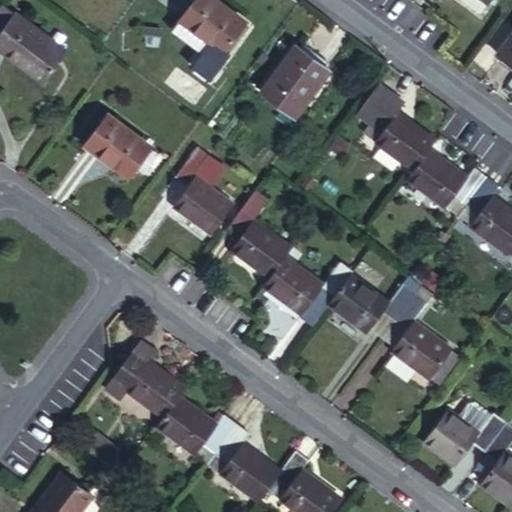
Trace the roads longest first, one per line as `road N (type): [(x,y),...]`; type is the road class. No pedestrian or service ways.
road 1 (residential): [(425,511),(110,280)]
road 2 (unclassified): [(332,0),(511,130)]
road 3 (residential): [(110,280),(0,427)]
road 4 (residential): [(110,280),(0,202)]
